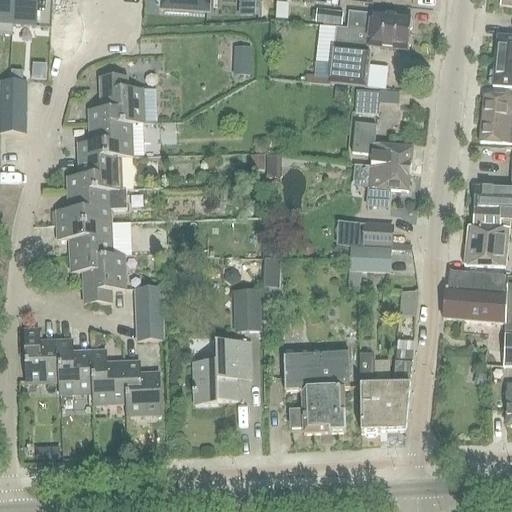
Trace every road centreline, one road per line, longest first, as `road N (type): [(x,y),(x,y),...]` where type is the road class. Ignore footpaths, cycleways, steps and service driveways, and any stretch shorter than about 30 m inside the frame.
road 1 (residential): [(9,511),(6,353),(21,220),(81,25)]
road 2 (residential): [(416,490),(457,0)]
road 3 (secondary): [(416,490),(63,511)]
